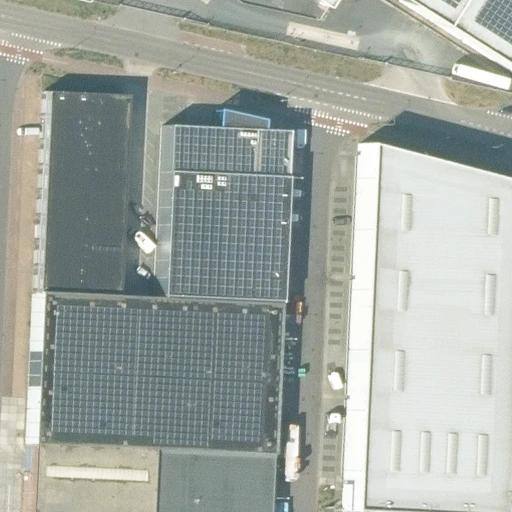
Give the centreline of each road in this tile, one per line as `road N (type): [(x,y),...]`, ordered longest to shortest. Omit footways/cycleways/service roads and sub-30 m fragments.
road 1 (unclassified): [(297,511),(333,92)]
road 2 (tertiary): [(333,92),(12,19)]
road 3 (tertiary): [(511,130),(333,92)]
